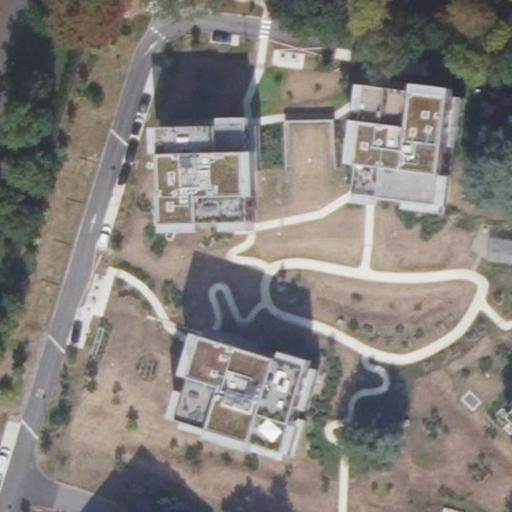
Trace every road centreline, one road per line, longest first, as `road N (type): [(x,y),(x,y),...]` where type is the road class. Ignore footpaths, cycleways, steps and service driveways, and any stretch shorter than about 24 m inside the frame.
road 1 (residential): [(0,500),(30,386),(164,17)]
road 2 (residential): [(164,17),(511,63)]
